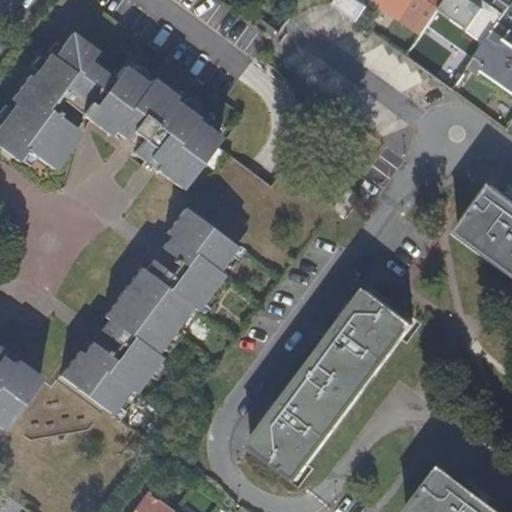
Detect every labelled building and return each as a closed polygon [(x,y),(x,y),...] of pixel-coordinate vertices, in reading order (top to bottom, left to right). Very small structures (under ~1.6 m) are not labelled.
[(373,0),(423,35),(430,25),(448,0),(373,0)] [(448,0),(430,25),(473,57),(502,18),(508,8),(497,0),(491,9),(478,0),(448,0)] [(356,21),(362,13),(356,9),(351,17),(356,21)] [(470,62),(508,88),(511,82),(511,44),(504,39),(511,28),(511,24),(502,18),(473,57),(470,62)] [(182,192),(220,140),(194,120),(196,118),(172,101),(174,97),(150,80),(146,85),(123,67),(111,81),(88,62),(95,53),(71,35),(52,58),(48,55),(29,80),(27,79),(9,101),(14,105),(0,123),(0,131),(2,132),(0,134),(0,155),(7,160),(10,157),(17,163),(25,151),(48,170),(67,145),(62,141),(81,117),(111,140),(115,135),(138,152),(134,157),(182,192)] [(493,189),(474,215),(461,233),(511,270),(511,203),(504,197),(493,189)] [(336,209),(348,218),(363,199),(351,190),(336,209)] [(236,250),(185,211),(167,236),(172,240),(145,275),(140,271),(104,320),(109,324),(83,358),(79,355),(60,380),(111,418),(130,393),(135,397),(162,361),(157,357),(193,309),(197,313),(224,278),(219,274),(236,250)] [(261,438),(254,448),(298,481),(413,326),(367,294),(359,304),(340,331),(281,411),(261,438)] [(340,331),(359,304),(355,301),(337,329),(340,331)] [(0,435),(39,384),(14,366),(10,370),(0,361),(0,360),(2,357),(0,355),(0,435)] [(261,438),(281,411),(278,409),(256,434),(261,438)] [(452,479),(442,472),(411,511),(496,511),(479,499),(452,479)] [(452,479),(479,499),(481,496),(467,484),(456,475),(452,479)] [(174,511),(177,510),(149,489),(131,511),(174,511)]
